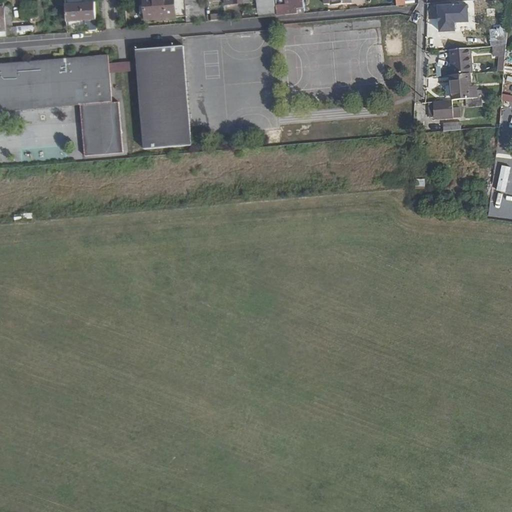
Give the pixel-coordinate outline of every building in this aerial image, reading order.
[(145,0),(147,20),(186,17),(186,14),(184,0),(145,0)] [(194,14),(192,0),(184,0),(186,14),(194,14)] [(186,23),(205,21),(203,0),(192,0),(194,14),(186,14),(186,17),(186,23)] [(272,0),(255,0),(256,16),(273,15),(272,0)] [(282,12),(282,15),(296,14),(295,9),(305,8),(304,0),(291,0),(292,6),(286,7),(286,12),(282,12)] [(511,0),(504,0),(503,11),(510,12),(511,0)] [(96,20),(95,3),(65,5),(66,23),(96,20)] [(439,6),(441,32),(456,31),(454,5),(439,6)] [(16,34),(32,32),(32,25),(15,27),(16,34)] [(493,47),(507,46),(508,32),(492,30),(490,47),(493,47)] [(0,111),(35,109),(79,105),(83,156),(121,153),(117,102),(112,102),(110,73),(138,70),(144,150),(192,146),(184,45),(136,49),(137,60),(109,63),(109,54),(0,63),(0,111)] [(493,57),(506,56),(507,49),(507,46),(493,47),(493,57)] [(451,50),(453,76),(471,74),(473,74),(471,49),(451,50)] [(439,67),(428,68),(430,88),(441,86),(439,67)] [(467,99),(478,98),(478,89),(472,89),(471,74),(453,76),(455,99),(467,99)] [(502,96),(501,100),(504,100),(503,106),(510,107),(511,97),(502,96)] [(493,102),(492,97),(478,98),(467,99),(467,107),(483,106),(483,102),(493,102)] [(453,100),(434,101),(435,110),(432,111),(432,118),(436,117),(436,119),(458,118),(458,109),(453,109),(453,100)] [(390,134),(389,119),(281,128),(282,143),(390,134)] [(443,124),(443,132),(459,131),(459,123),(443,124)] [(511,176),(511,160),(500,160),(499,176),(511,176)] [(424,187),(424,179),(414,179),(415,188),(424,187)]
